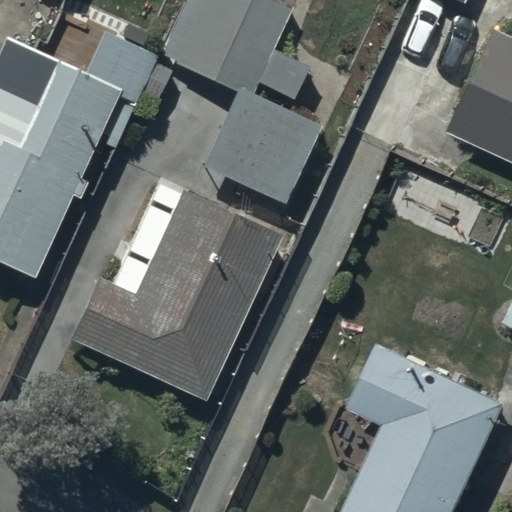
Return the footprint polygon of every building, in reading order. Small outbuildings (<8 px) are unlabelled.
[(283,0),(176,0),(154,53),(150,51),(136,84),(156,92),(172,55),(229,79),(195,157),(282,194),(317,111),(247,82),(251,71),(292,88),(305,56),(267,40),(283,0)] [(511,19),(496,12),(448,117),(511,145),(511,19)] [(116,78),(1,25),(0,27),(0,250),(28,264),(67,181),(76,185),(84,167),(77,163),(95,124),(112,132),(130,95),(112,87),(116,78)] [(90,266),(63,326),(198,387),(273,223),(180,181),(179,185),(153,173),(108,274),(90,266)] [(511,294),(503,312),(511,315),(511,294)] [(448,511),(505,387),(379,330),(351,392),(385,407),(337,511),(448,511)]
